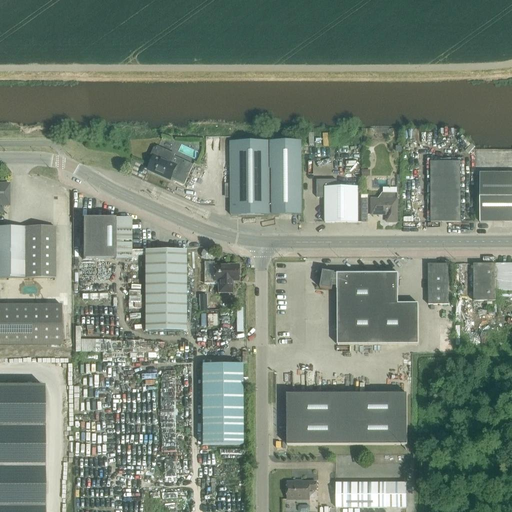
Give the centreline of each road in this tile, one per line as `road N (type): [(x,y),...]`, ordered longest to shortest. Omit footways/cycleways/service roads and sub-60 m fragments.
road 1 (unclassified): [(260,243),(204,230),(65,163),(0,158)]
road 2 (unclassified): [(261,511),(260,243)]
road 3 (unclassified): [(511,242),(260,243)]
